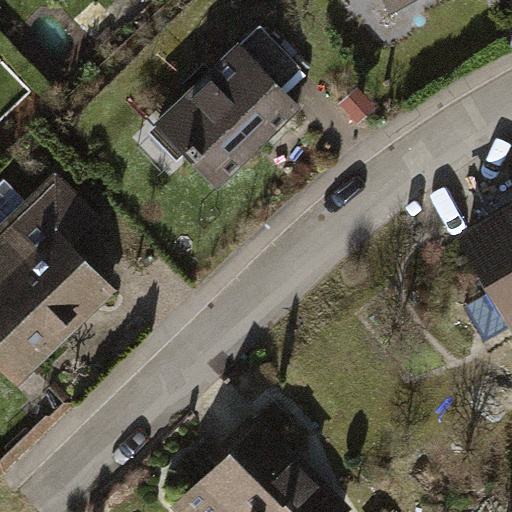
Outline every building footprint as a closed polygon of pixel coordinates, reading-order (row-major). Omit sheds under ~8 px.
[(381,0),(391,17),(423,0),(381,0)] [(219,193),(303,111),(283,91),(303,72),(260,28),(157,129),(219,193)] [(0,373),(16,390),(118,293),(73,246),(99,221),(56,176),(0,228),(0,373)] [(511,332),(511,211),(460,241),(511,332)] [(352,511),(353,511),(265,422),(174,511),(352,511)]
